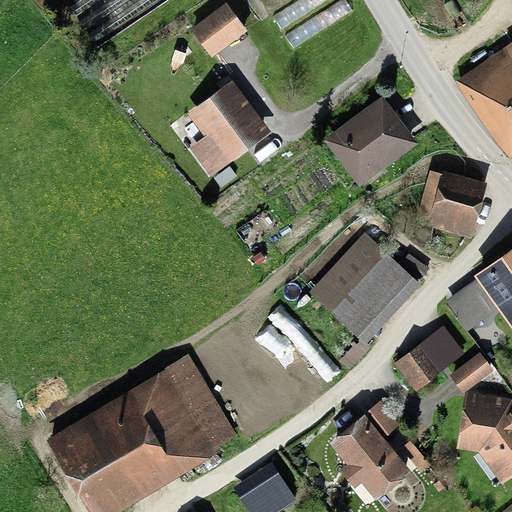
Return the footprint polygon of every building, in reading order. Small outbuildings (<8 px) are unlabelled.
[(94,43),(160,0),(73,0),(68,4),(94,43)] [(226,5),(195,26),(212,53),(244,32),(226,5)] [(511,63),(478,87),(509,130),(511,127),(511,63)] [(228,89),(196,110),(214,136),(194,149),(208,170),(259,136),(228,89)] [(333,140),(360,174),(404,139),(377,105),(333,140)] [(430,183),(420,218),(460,229),(469,194),(430,183)] [(367,251),(326,305),(365,335),(406,281),(367,251)] [(511,255),(481,280),(511,319),(511,255)] [(422,345),(401,361),(417,381),(437,365),(422,345)] [(478,353),(452,373),(464,389),(490,369),(478,353)] [(94,506),(222,435),(179,359),(153,373),(165,394),(62,451),(94,506)] [(501,465),(511,456),(511,414),(507,408),(476,432),(501,465)] [(371,489),(397,471),(361,420),(336,438),(371,489)] [(432,463),(414,440),(404,447),(422,471),(432,463)]
